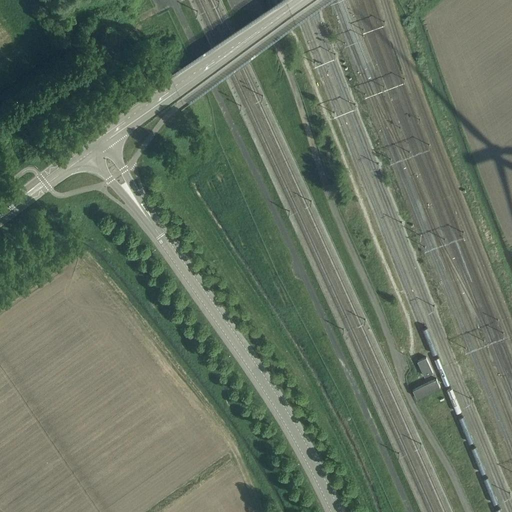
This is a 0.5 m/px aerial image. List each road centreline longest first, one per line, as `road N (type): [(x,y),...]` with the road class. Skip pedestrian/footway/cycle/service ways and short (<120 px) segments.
road 1 (secondary): [(335,511),(262,381),(97,143)]
road 2 (track): [(418,377),(407,316),(277,0)]
road 3 (secondary): [(97,143),(301,0)]
road 4 (track): [(0,141),(79,83),(154,9)]
road 5 (secondary): [(0,214),(97,143)]
